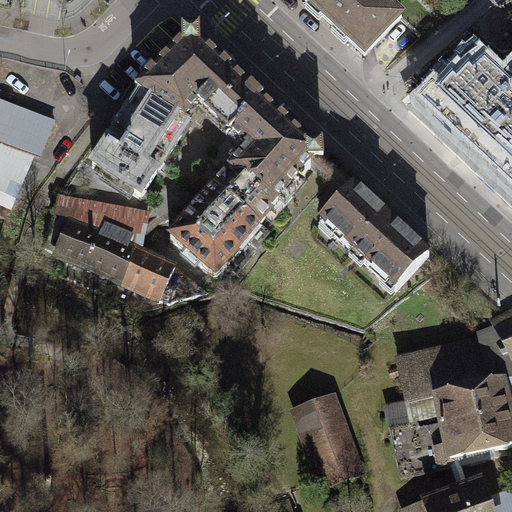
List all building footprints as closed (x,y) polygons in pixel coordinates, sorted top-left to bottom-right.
[(312,0),(370,53),(375,48),(403,19),(382,0),(312,0)] [(135,89),(140,93),(188,125),(200,109),(230,137),(262,100),(192,31),(183,31),(182,41),(135,89)] [(511,89),(510,88),(474,55),(435,97),(511,169),(511,89)] [(188,125),(140,93),(114,134),(162,165),(188,125)] [(247,151),(215,187),(259,225),(314,161),(322,162),(322,154),(262,100),(230,137),(247,151)] [(56,123),(0,101),(0,201),(15,207),(56,123)] [(139,199),(162,165),(114,134),(106,128),(83,163),(139,199)] [(429,255),(355,186),(320,223),(394,292),(429,255)] [(259,225),(215,187),(169,238),(216,279),(227,266),(236,274),(270,235),(259,225)] [(74,226),(131,251),(137,230),(142,221),(128,213),(59,199),(44,250),(61,257),(74,226)] [(131,251),(74,226),(61,257),(73,262),(66,279),(98,293),(105,276),(168,304),(205,294),(176,273),(131,251)] [(511,317),(490,329),(495,331),(511,361),(511,317)] [(479,340),(480,345),(398,365),(405,403),(407,410),(434,403),(433,399),(503,381),(500,368),(511,366),(511,361),(495,331),(479,340)] [(437,454),(441,472),(495,459),(493,451),(511,446),(511,416),(505,387),(511,385),(511,366),(500,368),(503,381),(433,399),(434,403),(407,410),(411,427),(437,421),(445,452),(437,454)] [(289,413),(320,495),(367,477),(336,396),(289,413)] [(411,427),(407,410),(405,403),(383,408),(400,481),(441,472),(437,454),(445,452),(437,421),(411,427)] [(484,483),(403,511),(511,511),(511,490),(490,498),(484,483)]
